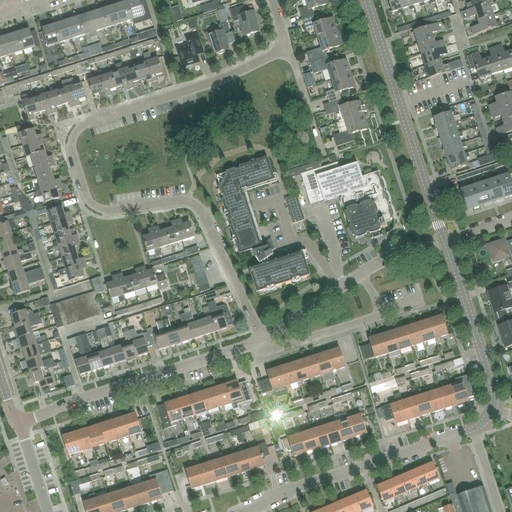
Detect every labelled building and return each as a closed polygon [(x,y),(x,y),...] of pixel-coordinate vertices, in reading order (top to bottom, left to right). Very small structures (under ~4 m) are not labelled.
[(132,21),(124,0),(123,0),(119,1),(120,5),(114,7),(120,25),(132,21)] [(124,0),(132,21),(133,25),(152,20),(146,0),(140,2),(139,0),(124,0)] [(302,21),(314,17),(312,10),(328,5),(326,0),(304,0),(307,8),(299,10),(302,21)] [(404,14),(403,10),(399,0),(387,0),(392,14),(398,12),(399,15),(404,14)] [(414,10),(413,7),(411,0),(399,0),(403,10),(409,8),(410,11),(414,10)] [(425,7),(424,3),(423,0),(411,0),(413,7),(420,5),(421,8),(425,7)] [(472,0),(474,3),(466,6),(468,12),(490,6),(493,5),(491,0),(472,0)] [(120,25),(114,7),(108,9),(107,6),(101,7),(108,28),(120,25)] [(244,6),(230,10),(234,22),(240,20),(245,36),(259,32),(255,20),(257,20),(254,11),(246,14),(244,6)] [(475,16),(477,22),(494,17),(490,6),(468,12),(465,13),(467,19),(475,16)] [(108,28),(101,7),(96,9),(97,12),(90,14),(96,32),(108,28)] [(77,15),(84,36),(89,34),(91,39),(97,37),(96,32),(90,14),(83,16),(82,13),(77,15)] [(84,36),(77,15),(71,17),(73,19),(66,22),(72,40),(84,36)] [(318,39),(337,33),(332,19),(316,24),(314,17),(302,21),(305,32),(315,29),(318,39)] [(497,29),(494,17),(477,22),(479,27),(470,30),(473,36),(497,29)] [(72,40),(66,22),(59,24),(58,21),(53,22),(60,44),(72,40)] [(48,47),(60,44),(53,22),(48,24),(49,27),(42,29),(48,47)] [(220,31),(206,36),(209,43),(211,42),(215,54),(218,53),(219,55),(225,53),(226,51),(229,50),(224,35),(230,34),(226,22),(218,25),(220,31)] [(417,44),(433,39),(432,34),(440,31),(438,25),(414,33),(417,44)] [(16,30),(23,51),(35,47),(30,29),(23,32),(22,28),(16,30)] [(5,37),(11,55),(23,51),(16,30),(11,32),(12,35),(5,37)] [(309,64),(327,59),(325,52),(341,47),(337,33),(318,39),(321,49),(306,54),(309,64)] [(189,45),(177,49),(183,67),(184,67),(184,68),(186,69),(187,69),(190,68),(191,67),(191,66),(191,64),(199,62),(195,50),(201,48),(197,35),(187,38),(189,45)] [(0,58),(11,55),(5,37),(0,38),(0,58)] [(435,44),(433,39),(417,44),(421,55),(445,48),(443,41),(435,44)] [(511,69),(511,61),(510,54),(505,55),(502,47),(495,49),(503,72),(511,69)] [(447,54),(445,48),(421,55),(425,67),(441,62),(439,57),(447,54)] [(503,72),(495,49),(489,51),(492,59),(486,61),(491,76),(503,72)] [(146,63),(153,83),(157,81),(156,76),(163,74),(158,59),(152,61),(149,54),(144,55),(146,63)] [(481,62),(479,54),(466,58),(471,72),(477,70),(480,80),(491,76),(486,61),(481,62)] [(327,59),(309,64),(313,76),(319,74),(328,71),(331,80),(350,74),(346,60),(338,63),(336,56),(327,59)] [(79,64),(82,75),(88,73),(86,67),(96,64),(94,60),(79,64)] [(441,62),(425,67),(429,79),(453,71),(459,69),(463,68),(460,61),(442,67),(441,62)] [(135,67),(139,81),(146,79),(148,84),(153,83),(146,63),(135,67)] [(82,75),(79,64),(64,69),(65,74),(75,71),(76,77),(82,75)] [(112,74),(116,88),(123,86),(125,92),(130,90),(123,70),(121,64),(115,65),(117,72),(112,74)] [(133,83),(139,81),(135,67),(123,70),(130,90),(134,89),(133,83)] [(5,78),(7,82),(13,80),(12,77),(17,76),(15,70),(4,74),(5,78)] [(42,81),(54,77),(52,73),(41,76),(42,81)] [(110,91),(116,88),(112,74),(100,78),(107,97),(111,96),(110,91)] [(325,94),(329,105),(341,101),(339,93),(355,88),(350,74),(331,80),(334,91),(325,94)] [(102,99),(107,97),(100,78),(89,82),(93,96),(100,94),(102,99)] [(67,80),(76,107),(80,106),(79,101),(86,98),(81,84),(75,86),(73,79),(67,80)] [(19,88),(31,84),(29,80),(17,84),(5,88),(7,97),(20,93),(19,88)] [(71,109),(76,107),(67,80),(61,82),(64,89),(58,91),(63,106),(69,103),(71,109)] [(56,108),(63,106),(58,91),(47,95),(53,115),(58,113),(56,108)] [(491,113),(511,106),(511,96),(511,94),(495,99),(497,104),(489,107),(491,113)] [(35,98),(40,113),(46,111),(48,116),(53,115),(47,95),(35,98)] [(33,115),(40,113),(35,98),(23,102),(28,117),(30,122),(35,121),(33,115)] [(341,101),(329,105),(323,107),(326,117),(341,112),(344,122),(364,116),(359,103),(344,108),(341,101)] [(471,105),(475,117),(480,116),(476,104),(471,105)] [(511,106),(491,113),(492,119),(501,117),(502,123),(511,119),(511,106)] [(437,129),(455,124),(453,118),(456,116),(454,112),(451,114),(451,113),(434,119),(437,129)] [(368,129),(364,116),(344,122),(348,132),(333,137),(337,147),(354,142),(352,134),(368,129)] [(475,117),(478,128),(483,126),(480,116),(475,117)] [(511,132),(511,119),(502,123),(504,128),(496,130),(498,137),(511,132)] [(458,123),(455,124),(437,129),(441,140),(458,134),(456,128),(459,127),(458,123)] [(478,128),(482,138),(486,137),(483,126),(478,128)] [(19,135),(23,147),(44,140),(42,136),(36,138),(34,130),(19,135)] [(441,140),(444,151),(462,145),(459,139),(463,138),(461,133),(458,134),(441,140)] [(482,138),(485,149),(490,147),(486,137),(482,138)] [(3,140),(7,152),(11,150),(8,138),(3,140)] [(27,158),(30,157),(30,156),(41,153),(40,147),(45,145),(44,140),(23,147),(27,158)] [(448,161),(465,155),(463,149),(466,148),(465,144),(462,145),(444,151),(448,161)] [(293,157),(290,148),(283,151),(286,159),(293,157)] [(7,152),(11,163),(15,162),(11,150),(7,152)] [(46,151),(41,153),(30,156),(30,157),(34,169),(55,162),(53,157),(48,159),(46,151)] [(468,154),(465,155),(448,161),(451,172),(469,166),(466,159),(470,158),(468,154)] [(495,162),(492,156),(488,157),(478,160),(480,167),(495,162)] [(254,165),(261,184),(274,180),(267,159),(258,162),(259,164),(254,165)] [(11,163),(14,175),(19,174),(15,162),(11,163)] [(56,166),(55,162),(34,169),(38,180),(53,175),(51,168),(56,166)] [(387,194),(386,192),(385,193),(384,190),(385,190),(385,189),(385,187),(385,186),(384,184),(384,183),(383,181),(383,180),(382,180),(382,179),(381,179),(378,173),(362,178),(357,164),(339,170),(337,163),(311,171),(310,167),(300,170),(311,205),(324,201),(324,202),(325,202),(341,197),(340,199),(341,199),(341,201),(341,203),(341,204),(342,205),(342,207),(343,208),(343,209),(344,210),(345,210),(345,211),(347,211),(347,213),(345,213),(345,215),(345,216),(346,217),(346,219),(346,220),(347,221),(347,222),(348,223),(349,224),(350,223),(351,226),(350,226),(350,228),(350,229),(350,231),(350,233),(351,234),(352,235),(353,237),(354,237),(356,238),(356,239),(357,239),(359,239),(361,238),(363,238),(364,237),(365,236),(367,235),(366,234),(370,233),(370,234),(371,234),(372,234),(374,240),(375,240),(374,238),(379,237),(379,238),(380,238),(378,232),(379,232),(380,231),(380,230),(381,228),(382,228),(382,227),(385,226),(384,222),(393,219),(393,217),(394,217),(394,216),(394,214),(394,213),(393,212),(393,211),(392,209),(392,208),(391,207),(390,206),(389,207),(388,203),(389,203),(389,202),(389,201),(389,200),(389,199),(389,198),(388,197),(388,195),(387,194)] [(247,189),(261,184),(254,165),(250,166),(250,165),(241,168),(241,169),(247,187),(247,189)] [(241,189),(247,187),(241,169),(236,171),(235,169),(227,172),(227,174),(224,180),(241,189)] [(14,175),(18,186),(22,185),(19,174),(14,175)] [(55,182),(53,175),(38,180),(41,192),(62,185),(60,180),(55,182)] [(511,185),(511,183),(511,182),(511,175),(509,177),(509,176),(497,180),(503,199),(511,196),(511,185)] [(220,187),(219,188),(222,196),(223,196),(225,201),(243,196),(241,189),(224,180),(220,187)] [(503,199),(497,180),(485,184),(491,203),(503,199)] [(473,188),(479,207),(491,203),(485,184),(473,188)] [(17,195),(18,198),(21,197),(26,196),(22,185),(18,186),(19,188),(20,194),(17,195)] [(62,185),(41,192),(35,194),(36,199),(43,197),(45,203),(60,198),(58,192),(63,190),(62,185)] [(20,194),(19,188),(16,190),(15,187),(10,189),(13,197),(17,195),(20,194)] [(467,211),(479,207),(473,188),(461,192),(467,211)] [(229,215),(248,208),(244,195),(243,196),(223,202),(226,211),(228,210),(229,215)] [(29,205),(26,196),(21,197),(18,198),(20,203),(21,206),(23,212),(26,211),(26,212),(26,213),(33,211),(31,204),(29,205)] [(293,224),(305,220),(297,196),(285,200),(293,224)] [(53,205),(37,210),(39,215),(48,213),(51,224),(72,218),(71,214),(65,215),(63,207),(54,210),(53,205)] [(232,228),(252,221),(248,208),(229,215),(230,219),(229,219),(232,228)] [(39,216),(39,215),(37,210),(33,211),(26,213),(27,217),(32,230),(34,229),(34,230),(39,228),(36,217),(39,216)] [(0,225),(0,237),(12,234),(17,232),(14,222),(27,217),(26,213),(26,212),(7,218),(8,223),(0,225)] [(55,236),(70,231),(68,225),(73,223),(72,218),(51,224),(55,236)] [(176,222),(183,242),(194,238),(190,223),(182,226),(181,220),(176,222)] [(237,240),(257,234),(252,221),(232,228),(234,236),(236,236),(237,240)] [(183,242),(176,222),(172,223),(173,229),(167,231),(171,246),(183,242)] [(171,246),(167,231),(160,233),(158,227),(153,229),(160,249),(171,246)] [(34,230),(38,241),(43,240),(39,228),(34,230)] [(160,249),(153,229),(149,230),(150,236),(143,238),(148,253),(154,251),(156,258),(162,256),(160,249)] [(54,249),(79,241),(78,237),(72,238),(70,231),(55,236),(57,242),(53,243),(54,249)] [(0,237),(0,244),(2,250),(16,246),(12,234),(0,237)] [(260,245),(257,234),(237,240),(239,244),(237,245),(240,254),(254,249),(260,247),(260,245)] [(38,241),(41,253),(46,251),(43,240),(38,241)] [(505,240),(488,246),(494,263),(510,258),(511,263),(511,240),(506,243),(505,240)] [(81,246),(79,241),(54,249),(56,252),(60,251),(62,259),(77,254),(75,248),(81,246)] [(260,247),(254,249),(254,252),(256,258),(260,265),(274,256),(271,252),(275,250),(275,249),(274,250),(269,242),(263,245),(263,244),(263,245),(263,246),(260,247)] [(17,251),(16,246),(2,250),(5,262),(19,257),(19,256),(24,255),(23,251),(21,250),(17,251)] [(186,251),(188,258),(199,254),(197,248),(186,251)] [(41,253),(45,264),(50,263),(46,251),(41,253)] [(175,257),(176,261),(188,258),(186,251),(185,251),(186,253),(175,257)] [(9,273),(23,269),(21,262),(32,259),(30,253),(24,255),(19,256),(19,257),(5,262),(9,273)] [(66,270),(86,263),(85,259),(79,261),(77,254),(62,259),(66,270)] [(303,255),(289,259),(296,279),(300,278),(300,279),(309,276),(303,255)] [(163,260),(165,265),(176,261),(175,257),(163,260)] [(192,266),(202,262),(201,257),(190,260),(192,266)] [(296,279),(289,259),(277,263),(283,285),(292,282),(291,280),(296,279)] [(153,269),(165,265),(163,260),(152,264),(153,269)] [(204,268),(202,262),(192,266),(194,271),(204,268)] [(48,275),(53,274),(50,263),(45,264),(48,275)] [(88,269),(86,263),(66,270),(59,272),(60,277),(67,274),(70,282),(84,277),(82,271),(88,269)] [(283,285),(277,263),(264,268),(270,287),(274,286),(275,287),(283,285)] [(140,269),(147,289),(157,286),(159,291),(168,288),(164,275),(156,277),(154,271),(147,273),(145,268),(140,269)] [(206,273),(204,268),(194,271),(196,277),(206,273)] [(270,287),(264,268),(251,272),(258,293),(266,290),(266,288),(270,287)] [(26,279),(32,278),(38,276),(36,270),(24,274),(23,269),(9,273),(13,285),(27,280),(26,279)] [(130,278),(135,293),(147,289),(140,269),(135,271),(137,276),(130,278)] [(208,279),(206,273),(196,277),(197,282),(208,279)] [(53,274),(48,275),(52,288),(57,286),(53,274)] [(135,293),(130,278),(124,280),(122,275),(117,277),(123,297),(135,293)] [(114,283),(107,285),(111,300),(118,298),(120,304),(125,303),(123,297),(117,277),(113,278),(114,283)] [(511,278),(508,280),(510,286),(490,292),(494,304),(493,304),(496,313),(497,313),(499,319),(505,317),(503,311),(511,307),(511,304),(507,290),(511,288),(511,278)] [(197,282),(199,288),(209,284),(208,279),(197,282)] [(30,292),(27,280),(13,285),(16,296),(30,292)] [(100,280),(92,282),(94,289),(102,286),(100,280)] [(211,290),(209,284),(199,288),(201,293),(211,290)] [(218,297),(216,291),(204,294),(206,301),(218,297)] [(95,292),(90,294),(94,306),(99,304),(95,292)] [(88,308),(94,306),(90,294),(84,296),(88,308)] [(82,309),(88,308),(84,296),(78,298),(82,309)] [(77,311),(82,309),(78,298),(73,299),(77,311)] [(71,313),(77,311),(73,299),(67,301),(71,313)] [(65,315),(71,313),(67,301),(62,303),(65,315)] [(60,316),(65,315),(62,303),(56,305),(60,316)] [(103,316),(99,304),(94,306),(97,317),(103,316)] [(54,318),(60,316),(56,305),(50,306),(54,318)] [(208,307),(217,333),(228,329),(228,327),(233,326),(229,313),(228,309),(225,308),(215,310),(214,305),(208,307)] [(97,317),(94,306),(88,308),(91,319),(97,317)] [(205,336),(217,333),(208,307),(208,306),(202,308),(206,320),(201,322),(205,336)] [(91,319),(88,308),(82,309),(86,321),(91,319)] [(86,321),(82,309),(77,311),(80,322),(86,321)] [(15,327),(41,319),(39,314),(34,316),(33,313),(32,312),(31,312),(31,311),(30,311),(29,311),(28,311),(26,312),(26,311),(11,316),(15,327)] [(80,322),(77,311),(71,313),(75,324),(80,322)] [(191,312),(185,314),(193,340),(205,336),(201,322),(194,324),(191,312)] [(75,324),(71,313),(65,315),(69,326),(75,324)] [(193,340),(185,314),(179,316),(183,327),(177,329),(182,344),(193,340)] [(69,326),(65,315),(60,316),(63,328),(69,326)] [(58,330),(63,328),(60,316),(54,318),(58,330)] [(429,320),(435,340),(437,345),(443,343),(441,338),(448,336),(441,316),(429,320)] [(19,339),(33,334),(31,328),(43,324),(41,319),(15,327),(19,339)] [(168,320),(162,321),(170,347),(182,344),(177,329),(171,331),(168,320)] [(423,343),(435,340),(429,320),(417,324),(423,343)] [(159,351),(170,347),(162,321),(156,323),(160,335),(154,336),(152,328),(147,330),(148,334),(151,346),(157,345),(159,351)] [(511,322),(500,326),(507,347),(511,345),(511,322)] [(411,347),(423,343),(417,324),(405,328),(411,347)] [(103,330),(106,338),(112,336),(109,328),(103,330)] [(399,351),(411,347),(405,328),(393,331),(399,351)] [(104,353),(99,354),(103,369),(115,365),(110,351),(106,338),(103,330),(97,332),(98,332),(104,353)] [(147,347),(151,346),(148,334),(143,335),(144,340),(139,341),(136,330),(130,332),(138,357),(149,354),(147,347)] [(387,355),(399,351),(393,331),(381,335),(387,355)] [(138,357),(130,332),(124,334),(127,345),(122,347),(126,361),(128,363),(132,362),(132,359),(138,357)] [(22,350),(48,342),(46,336),(35,340),(33,334),(19,339),(17,340),(17,341),(18,345),(19,345),(21,345),(22,350)] [(375,359),(387,355),(381,335),(369,339),(371,345),(360,348),(364,361),(375,357),(375,359)] [(51,345),(61,342),(59,336),(49,339),(51,345)] [(80,376),(92,372),(84,347),(83,347),(80,337),(75,339),(80,354),(82,360),(75,362),(80,376)] [(26,362),(41,357),(51,354),(48,342),(22,350),(26,362)] [(89,345),(84,347),(92,372),(103,369),(99,354),(93,356),(89,345)] [(115,365),(126,361),(122,347),(110,351),(115,365)] [(328,352),(334,372),(346,368),(340,348),(328,352)] [(322,376),(334,372),(328,352),(315,356),(322,376)] [(314,378),(322,376),(315,356),(303,360),(310,379),(311,383),(315,382),(314,378)] [(41,357),(26,362),(30,373),(55,365),(53,359),(42,363),(41,357)] [(438,357),(429,360),(430,365),(440,362),(438,357)] [(461,359),(444,364),(445,369),(463,364),(461,359)] [(297,383),(310,379),(303,360),(291,364),(297,383)] [(430,365),(429,360),(419,363),(421,368),(430,365)] [(289,386),(297,383),(291,364),(290,364),(290,362),(284,364),(285,366),(279,368),(285,387),(286,390),(290,389),(289,386)] [(55,365),(30,373),(33,385),(48,380),(46,374),(54,372),(55,373),(62,371),(60,364),(55,365)] [(445,369),(444,364),(434,367),(435,372),(445,369)] [(262,395),(285,387),(279,368),(267,371),(270,380),(258,383),(262,395)] [(429,369),(419,372),(421,377),(430,374),(429,369)] [(390,372),(380,375),(382,380),(392,377),(390,372)] [(411,380),(421,377),(419,372),(410,375),(411,380)] [(458,384),(451,387),(457,406),(469,402),(468,398),(474,396),(468,376),(456,380),(458,384)] [(225,385),(231,405),(233,410),(239,408),(237,403),(244,401),(237,381),(225,385)] [(219,409),(231,405),(225,385),(213,389),(219,409)] [(351,385),(341,387),(343,393),(352,390),(351,385)] [(445,410),(457,406),(451,387),(439,390),(445,410)] [(207,412),(219,409),(213,389),(201,393),(207,412)] [(326,392),(328,397),(338,394),(336,389),(326,392)] [(439,390),(427,394),(433,414),(445,410),(439,390)] [(319,400),(328,397),(326,392),(317,395),(319,400)] [(201,393),(189,397),(195,416),(207,412),(201,393)] [(341,397),(343,402),(352,399),(351,394),(341,397)] [(421,417),(433,414),(427,394),(414,398),(421,417)] [(408,421),(402,402),(400,395),(394,396),(397,404),(390,406),(382,408),(386,421),(394,419),(396,425),(408,421)] [(195,416),(189,397),(177,400),(183,420),(195,416)] [(302,400),(304,405),(314,402),(312,397),(302,400)] [(333,405),(343,402),(341,397),(332,400),(333,405)] [(408,421),(421,417),(414,398),(402,402),(408,421)] [(177,422),(183,420),(177,400),(165,404),(165,405),(157,407),(160,414),(165,430),(178,426),(177,422)] [(294,408),(304,405),(302,400),(293,403),(294,408)] [(288,405),(278,408),(280,413),(289,410),(288,405)] [(293,412),(295,417),(304,414),(303,409),(293,412)] [(285,420),(295,417),(293,412),(284,415),(285,420)] [(349,419),(355,438),(367,434),(360,415),(359,412),(355,413),(356,417),(349,419)] [(123,417),(129,437),(142,433),(135,414),(123,417)] [(343,442),(355,438),(349,419),(347,414),(343,416),(344,420),(337,423),(343,442)] [(111,421),(117,441),(129,437),(123,417),(111,421)] [(249,417),(239,420),(241,425),(250,422),(249,417)] [(265,420),(259,422),(263,435),(269,433),(265,420)] [(105,445),(117,441),(111,421),(99,425),(105,445)] [(217,433),(226,430),(224,425),(223,422),(216,424),(216,423),(213,424),(214,428),(215,428),(217,433)] [(224,425),(226,430),(236,427),(234,422),(224,425)] [(331,446),(343,442),(337,423),(324,427),(331,446)] [(93,449),(105,445),(99,425),(87,429),(93,449)] [(249,427),(239,430),(240,435),(250,432),(249,427)] [(319,450),(331,446),(324,427),(312,430),(319,450)] [(81,452),(93,449),(87,429),(75,433),(81,452)] [(200,432),(202,438),(212,435),(210,429),(200,432)] [(306,454),(319,450),(312,430),(300,434),(306,454)] [(193,441),(202,438),(200,432),(191,435),(193,441)] [(69,456),(81,452),(75,433),(63,437),(69,456)] [(225,434),(215,437),(216,442),(226,439),(225,434)] [(300,434),(281,440),(284,450),(285,451),(292,451),(294,458),(306,454),(300,434)] [(188,436),(186,437),(184,437),(176,440),(163,444),(164,449),(178,445),(190,441),(188,436)] [(207,445),(216,442),(215,437),(206,440),(207,445)] [(201,442),(191,445),(192,450),(202,447),(201,442)] [(246,452),(253,471),(265,467),(262,458),(270,456),(266,443),(258,446),(258,448),(246,452)] [(160,446),(147,450),(148,455),(162,451),(160,446)] [(511,447),(503,450),(506,458),(511,456),(511,447)] [(147,450),(137,453),(139,458),(148,455),(147,450)] [(241,475),(253,471),(246,452),(234,455),(241,475)] [(123,457),(124,462),(133,459),(132,454),(123,457)] [(228,478),(241,475),(234,455),(222,459),(228,478)] [(114,465),(124,462),(123,457),(113,460),(114,465)] [(146,459),(137,462),(139,467),(148,464),(146,459)] [(216,482),(228,478),(222,459),(210,463),(216,482)] [(98,465),(100,470),(109,467),(108,462),(98,465)] [(139,467),(137,462),(127,465),(129,470),(139,467)] [(204,486),(216,482),(210,463),(198,467),(204,486)] [(422,468),(428,483),(439,479),(433,464),(422,468)] [(91,473),(100,470),(98,465),(89,468),(91,473)] [(192,490),(204,486),(198,467),(186,471),(192,490)] [(411,473),(417,488),(428,483),(422,468),(411,473)] [(84,470),(74,473),(76,478),(85,475),(84,470)] [(149,477),(150,482),(156,480),(161,495),(174,491),(173,491),(167,471),(149,477)] [(400,478),(408,496),(413,494),(412,490),(417,488),(411,473),(400,478)] [(99,474),(89,477),(90,483),(100,480),(99,474)] [(90,483),(89,477),(69,483),(73,496),(81,494),(79,486),(90,483)] [(9,484),(5,478),(1,481),(2,482),(4,487),(7,485),(9,484)] [(401,498),(408,496),(400,478),(389,482),(395,497),(400,495),(401,498)] [(162,499),(161,495),(156,480),(150,482),(144,484),(150,503),(162,499)] [(384,502),(395,497),(389,482),(378,487),(384,502)] [(453,483),(446,485),(455,511),(491,511),(483,487),(458,496),(457,493),(456,494),(453,483)] [(138,507),(150,503),(144,484),(132,488),(138,507)] [(126,511),(138,507),(132,488),(120,492),(126,511)] [(433,494),(435,500),(446,495),(444,490),(433,494)] [(113,511),(122,511),(126,511),(120,492),(108,495),(113,511)] [(356,497),(362,511),(373,507),(367,492),(356,497)] [(424,504),(435,500),(433,494),(422,499),(424,504)] [(99,511),(96,499),(94,495),(90,496),(91,501),(84,503),(86,511),(99,511)] [(99,511),(113,511),(108,495),(96,499),(99,511)] [(348,511),(360,511),(362,511),(356,497),(344,501),(348,511)] [(413,509),(424,504),(422,499),(411,504),(413,509)] [(333,506),(335,511),(348,511),(344,501),(333,506)]
